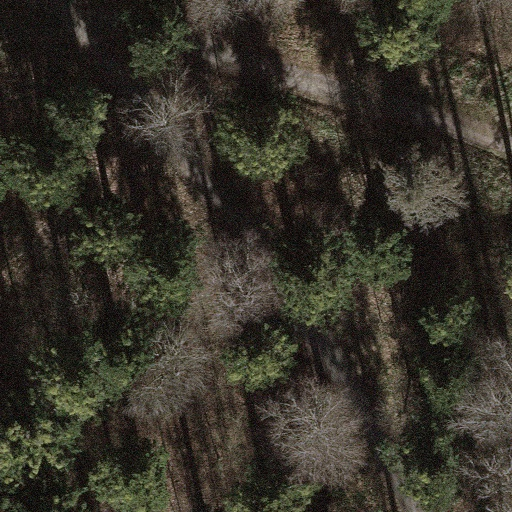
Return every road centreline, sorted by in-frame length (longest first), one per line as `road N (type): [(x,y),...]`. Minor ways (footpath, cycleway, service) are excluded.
road 1 (track): [(45,0),(275,284),(415,511)]
road 2 (track): [(70,0),(511,144)]
